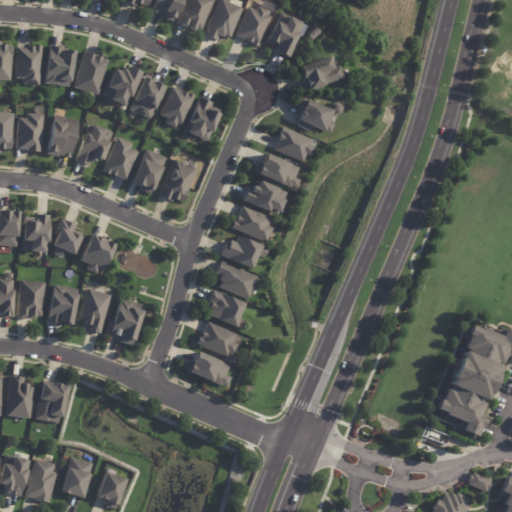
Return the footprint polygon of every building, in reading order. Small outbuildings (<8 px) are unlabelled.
[(121,0),(121,1),(145,8),(147,0),(121,0)] [(180,0),(171,22),(160,17),(161,15),(157,14),(149,11),(154,0),(180,0)] [(186,0),(214,0),(200,31),(193,28),(191,32),(175,25),(186,0)] [(221,0),(230,4),(241,9),(229,37),(222,34),(221,38),(218,37),(216,42),(203,36),(218,0),(221,0)] [(265,10),(263,16),(268,17),(255,47),(248,44),(248,42),(234,36),(246,8),(254,11),(256,6),(265,10)] [(301,25),(291,45),(294,46),(288,58),(284,56),(283,58),(270,52),(273,45),(264,41),(274,22),(275,23),(280,13),(301,25)] [(0,80),(8,81),(10,44),(0,43),(0,80)] [(21,79),(21,85),(37,86),(38,47),(14,46),(13,79),(21,79)] [(50,47),(60,48),(59,49),(73,51),(68,81),(69,81),(69,87),(45,83),(47,73),(44,72),(47,59),(48,59),(50,46),(50,47)] [(84,53),(92,56),(100,58),(99,59),(106,61),(96,95),(72,88),(82,53),(84,53)] [(306,88),(302,78),(301,78),(297,66),(327,56),(330,67),(339,64),(343,78),(306,90),(306,88)] [(124,106),(138,72),(122,66),(120,72),(112,68),(100,97),(124,106)] [(148,119),(162,86),(140,77),(127,110),(148,119)] [(172,87),(192,96),(180,124),(175,122),(173,127),(163,123),(165,118),(158,115),(170,86),(172,87)] [(200,99),(210,103),(209,107),(218,111),(206,142),(204,141),(203,142),(197,140),(198,138),(197,138),(196,139),(184,134),(187,124),(184,123),(195,97),(200,99)] [(315,105),(328,111),(324,121),(331,124),(328,132),(321,129),(319,131),(310,127),(308,132),(296,127),(298,122),(296,121),(297,118),(296,117),(299,111),(298,110),(303,100),(315,105)] [(341,109),(339,113),(335,114),(330,112),(329,108),(331,103),(335,102),(340,104),(341,109)] [(15,116),(14,150),(38,151),(40,107),(32,107),(32,116),(15,116)] [(0,149),(9,150),(11,113),(0,112),(0,149)] [(76,121),(68,158),(61,157),(61,156),(56,155),(56,157),(44,154),(44,152),(41,151),(48,120),(51,121),(52,115),(76,121)] [(108,132),(109,133),(110,133),(98,161),(92,159),(90,163),(88,162),(86,167),(73,162),(81,134),(85,135),(89,126),(101,131),(102,130),(103,131),(104,130),(108,132)] [(302,163),(312,140),(281,127),(271,150),(302,163)] [(130,144),(114,137),(100,171),(123,181),(136,151),(128,148),(130,144)] [(250,151),(252,147),(258,149),(254,159),(248,156),(250,151)] [(153,153),(164,158),(148,194),(138,190),(139,188),(127,183),(137,158),(140,160),(144,150),(153,153)] [(253,174),(293,190),(297,179),(292,177),(296,167),(261,153),(253,174)] [(184,166),(195,171),(180,203),(174,200),(173,201),(170,200),(169,203),(156,197),(173,161),(177,163),(179,162),(182,164),(183,165),(184,166)] [(240,201),(273,215),(283,192),(256,180),(252,189),(246,186),(240,201)] [(229,228),(261,241),(270,219),(238,206),(229,228)] [(0,211),(16,212),(15,237),(17,237),(17,248),(0,247),(0,211)] [(21,216),(20,251),(45,252),(46,217),(21,216)] [(50,246),(54,248),(51,255),(60,258),(63,252),(72,255),(81,229),(59,221),(50,246)] [(79,262),(86,264),(84,268),(102,274),(111,242),(87,235),(79,262)] [(265,248),(234,236),(231,243),(223,240),(216,256),(248,268),(253,255),(261,259),(265,248)] [(251,286),(245,300),(217,288),(219,282),(216,281),(218,276),(213,274),(219,262),(255,277),(251,286)] [(0,280),(11,281),(8,318),(0,317),(0,280)] [(43,283),(40,316),(32,316),(32,320),(15,318),(18,281),(43,283)] [(76,290),(68,325),(59,323),(59,324),(44,321),(53,284),(76,290)] [(109,295),(85,289),(77,319),(86,322),(84,330),(98,334),(109,295)] [(236,314),(235,317),(240,319),(236,328),(231,326),(230,328),(205,315),(208,308),(207,308),(210,302),(207,301),(213,290),(241,304),(240,306),(241,308),(241,311),(239,313),(236,314)] [(143,306),(130,346),(107,339),(120,299),(143,306)] [(235,336),(231,343),(236,345),(231,355),(227,353),(225,358),(194,345),(198,337),(198,338),(200,333),(201,333),(206,322),(235,335),(235,336)] [(469,322),(511,339),(477,424),(435,408),(469,322)] [(224,388),(228,377),(223,375),(227,365),(193,351),(184,371),(224,388)] [(11,377),(23,378),(22,384),(25,385),(25,388),(32,389),(28,419),(4,416),(8,376),(11,377)] [(42,382),(51,384),(51,385),(64,388),(57,419),(49,418),(48,423),(35,420),(39,401),(36,401),(40,385),(41,385),(42,382)] [(13,459),(22,462),(22,461),(27,462),(18,498),(4,495),(5,493),(0,491),(0,466),(3,455),(13,457),(12,459),(13,459)] [(89,465),(78,499),(57,492),(64,468),(65,469),(69,458),(89,465)] [(54,476),(47,505),(39,503),(39,504),(33,502),(33,500),(24,497),(34,461),(52,466),(50,474),(54,476)] [(484,492),(489,479),(469,472),(465,484),(484,492)] [(122,480),(113,510),(104,508),(105,505),(104,504),(104,502),(93,499),(101,474),(122,480)] [(497,511),(511,511),(511,483),(510,483),(497,511)] [(425,511),(442,486),(470,504),(464,511),(425,511)]
